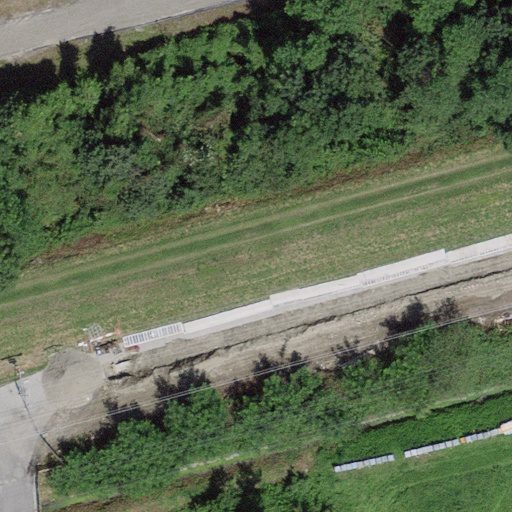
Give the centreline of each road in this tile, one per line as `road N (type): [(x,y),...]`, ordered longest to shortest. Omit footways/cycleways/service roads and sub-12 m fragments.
road 1 (unclassified): [(511,245),(171,338),(0,405)]
road 2 (track): [(0,33),(133,0)]
